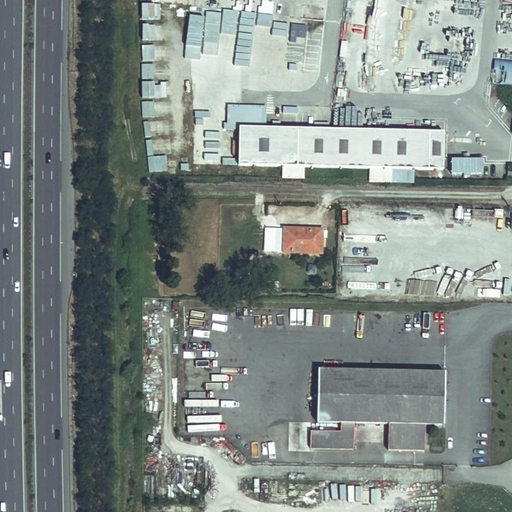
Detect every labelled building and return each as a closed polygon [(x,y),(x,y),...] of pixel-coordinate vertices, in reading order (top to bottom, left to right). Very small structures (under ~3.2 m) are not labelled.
[(511,0),(503,0),(502,16),(511,17),(511,0)] [(236,63),(252,65),(258,17),(245,16),(243,34),(237,33),(238,18),(222,16),(220,31),(203,29),(200,60),(216,62),(216,65),(235,67),(236,63)] [(511,24),(501,23),(499,45),(495,86),(511,87),(511,24)] [(146,134),(169,134),(169,119),(145,120),(146,134)] [(444,131),(239,127),(238,164),(283,165),(304,165),(369,167),(368,179),(390,180),(391,167),(413,168),(443,168),(444,131)] [(482,173),(482,156),(451,156),(451,174),(482,173)] [(304,165),(283,165),(283,174),(304,174),(304,165)] [(413,168),(391,167),(390,180),(412,180),(413,168)] [(322,230),(285,229),(284,252),(321,253),(322,230)] [(444,374),(318,372),(317,425),(341,426),(340,435),(311,435),(310,451),(352,453),(353,426),(387,427),(387,452),(425,452),(426,427),(443,427),(444,374)]
